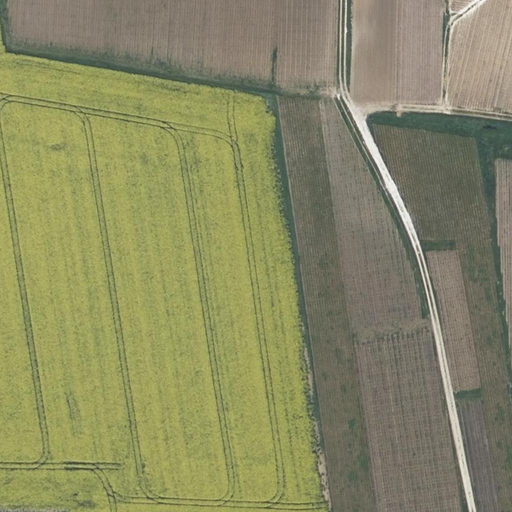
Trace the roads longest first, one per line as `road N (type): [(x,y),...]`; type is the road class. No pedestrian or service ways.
road 1 (track): [(351,106),(422,256),(472,511)]
road 2 (track): [(511,117),(351,106)]
road 3 (track): [(477,0),(450,23),(445,110)]
